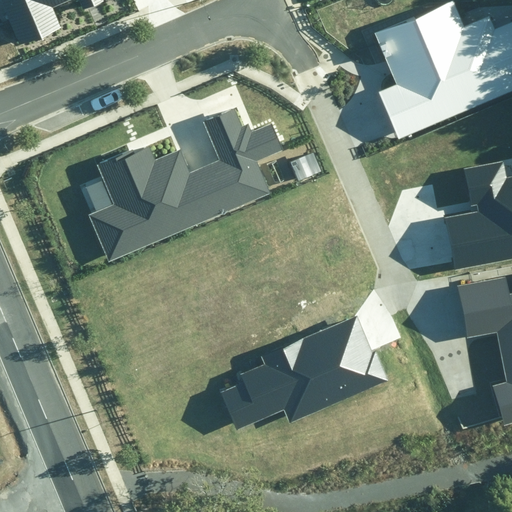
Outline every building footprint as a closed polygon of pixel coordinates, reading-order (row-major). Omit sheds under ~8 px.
[(2,0),(23,45),(61,28),(53,8),(71,0),(78,0),(83,9),(102,1),(101,0),(2,0)] [(381,94),(400,138),(511,90),(511,21),(492,30),(486,18),(466,26),(455,0),(377,33),(400,86),(381,94)] [(89,214),(108,260),(270,192),(257,161),(284,150),(272,122),(251,131),(248,125),(243,127),(236,111),(206,123),(221,160),(190,173),(178,146),(154,156),(149,144),(98,165),(114,204),(89,214)] [(443,215),(452,268),(511,257),(511,177),(504,179),(501,162),(431,174),(436,205),(467,199),(469,210),(443,215)] [(497,390),(502,419),(511,416),(511,275),(457,286),(466,334),(499,328),(510,388),(497,390)] [(225,394),(239,427),(283,408),(290,424),(390,382),(376,349),(371,351),(357,319),(265,357),(268,365),(241,376),(245,386),(225,394)]
